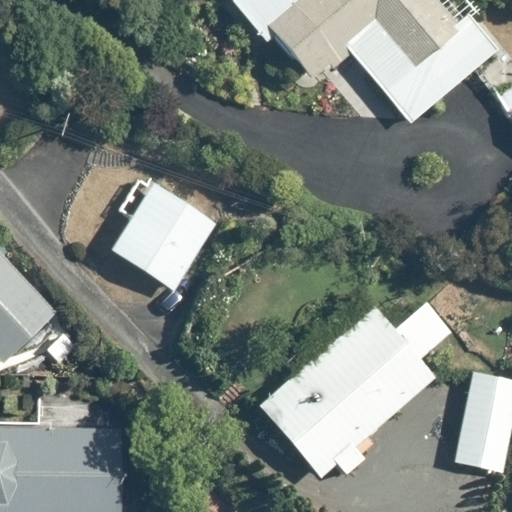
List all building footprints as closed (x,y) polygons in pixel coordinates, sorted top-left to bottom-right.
[(237,0),(227,8),(261,50),(271,41),(311,91),(348,61),(405,132),(503,53),(472,15),(456,28),(432,0),(237,0)] [(476,80),(511,131),(511,61),(509,57),(476,80)] [(125,216),(105,254),(178,293),(218,218),(137,175),(117,211),(125,216)] [(0,363),(2,366),(58,310),(0,253),(0,363)] [(373,305),(250,408),(314,485),(334,468),(342,478),(365,459),(359,451),(439,385),(420,363),(455,334),(427,301),(394,329),(373,305)] [(511,374),(474,366),(452,464),(502,476),(511,433),(511,374)] [(0,511),(124,511),(126,399),(58,399),(58,411),(37,411),(37,428),(0,428),(0,511)]
